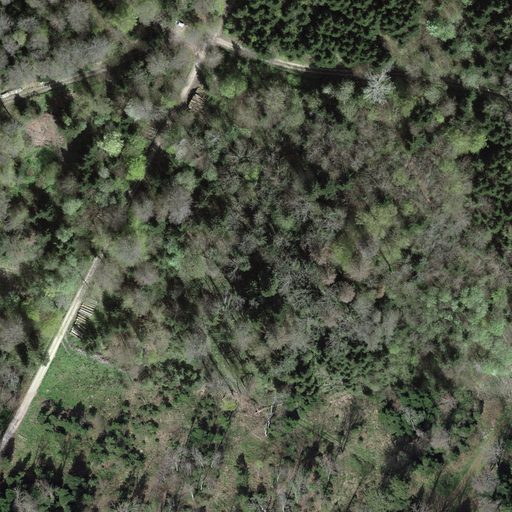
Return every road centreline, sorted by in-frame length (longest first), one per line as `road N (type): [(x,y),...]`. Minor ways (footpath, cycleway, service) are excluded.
road 1 (track): [(0,444),(210,37)]
road 2 (track): [(511,99),(431,78),(273,62),(210,37)]
road 3 (track): [(0,101),(108,61),(210,37)]
road 4 (track): [(50,238),(108,61)]
road 5 (track): [(439,511),(511,413)]
